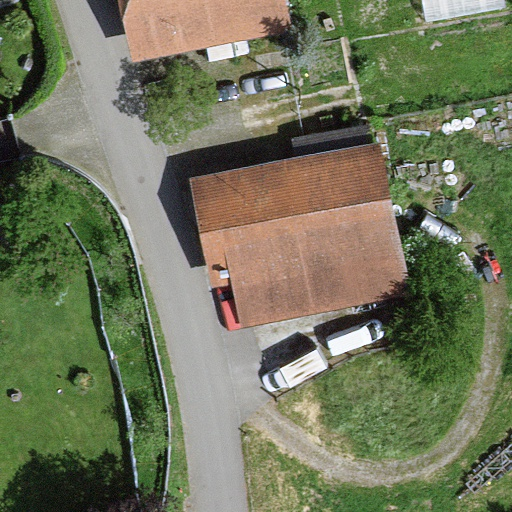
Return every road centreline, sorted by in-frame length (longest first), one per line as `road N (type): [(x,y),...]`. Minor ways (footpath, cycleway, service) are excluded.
road 1 (unclassified): [(212,511),(209,396),(84,0)]
road 2 (unknown): [(121,105),(0,129)]
